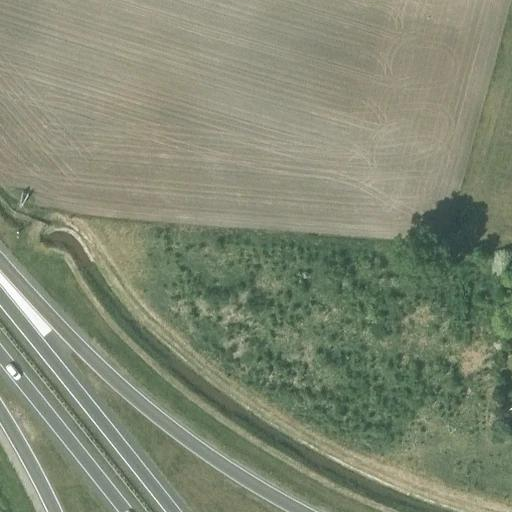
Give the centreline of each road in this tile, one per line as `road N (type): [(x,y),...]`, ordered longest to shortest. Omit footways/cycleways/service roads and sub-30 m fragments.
road 1 (trunk): [(301,511),(132,397),(0,268)]
road 2 (trunk): [(172,511),(0,299)]
road 3 (trunk): [(0,358),(123,511)]
